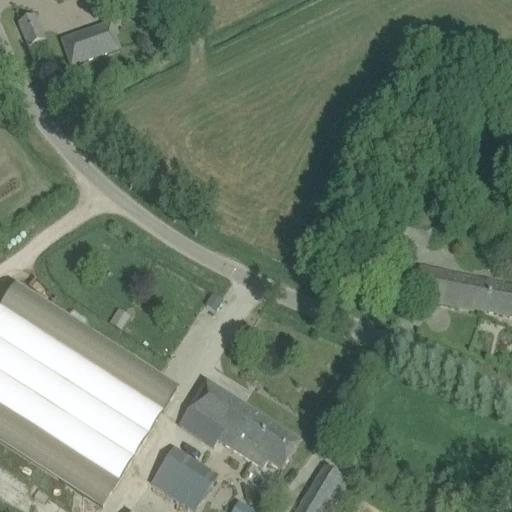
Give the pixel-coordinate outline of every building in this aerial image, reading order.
[(125,0),(128,18),(153,15),(150,0),(125,0)] [(18,25),(28,49),(45,42),(35,18),(18,25)] [(120,51),(111,25),(87,33),(96,59),(120,51)] [(434,305),(484,316),(484,314),(511,320),(511,288),(420,268),(413,300),(423,302),(424,298),(435,301),(434,305)] [(12,295),(0,314),(0,447),(100,511),(173,397),(12,295)] [(110,326),(121,333),(129,319),(118,312),(110,326)] [(179,427),(214,449),(225,432),(231,436),(224,447),(262,471),(267,464),(281,473),(300,444),(206,384),(179,427)] [(150,484),(193,511),(194,511),(203,500),(219,476),(174,448),(150,484)] [(324,468),(314,486),(297,511),(330,511),(348,483),(324,468)]
